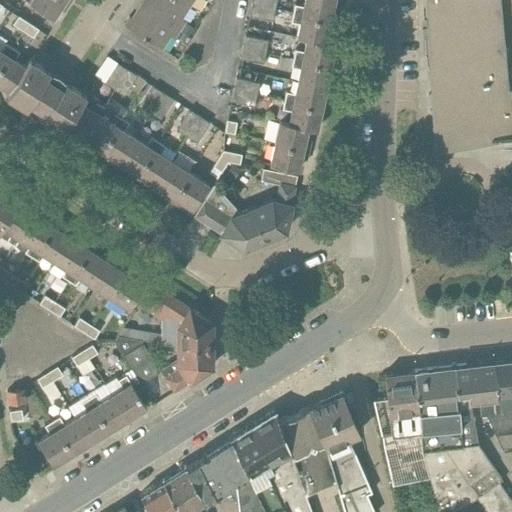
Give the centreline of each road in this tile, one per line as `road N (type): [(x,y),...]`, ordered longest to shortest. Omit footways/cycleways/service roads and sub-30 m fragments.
road 1 (residential): [(385,220),(255,270),(219,272),(14,142)]
road 2 (residential): [(56,511),(375,304)]
road 3 (residential): [(385,220),(381,0)]
road 4 (residential): [(14,142),(111,0)]
road 5 (residential): [(375,304),(420,338),(511,330)]
